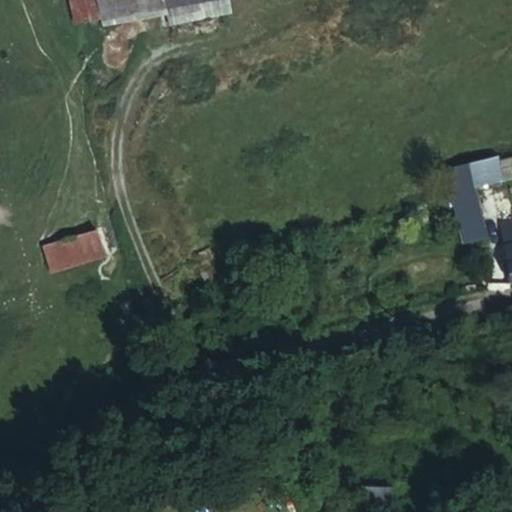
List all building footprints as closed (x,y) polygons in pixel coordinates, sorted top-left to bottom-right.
[(100,0),(106,25),(167,13),(165,6),(190,0),(100,0)] [(477,186),(511,176),(511,151),(471,163),(477,186)] [(464,239),(483,235),(471,171),(452,175),(464,239)] [(509,260),(511,273),(511,217),(501,221),(511,259),(509,260)] [(97,228),(44,246),(52,270),(105,253),(97,228)] [(393,505),(393,485),(358,484),(358,505),(393,505)]
